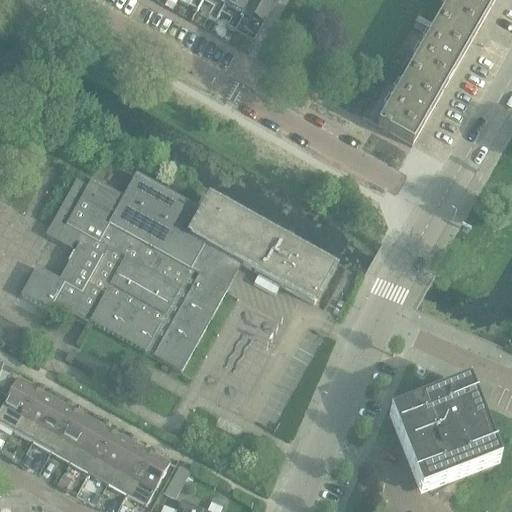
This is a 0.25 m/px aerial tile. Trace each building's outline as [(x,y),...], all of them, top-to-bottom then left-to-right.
[(192,0),(187,9),(196,14),(203,0),(192,0)] [(223,7),(226,0),(209,0),(215,3),(205,19),(214,24),(224,8),(223,7)] [(241,18),(251,0),(226,0),(223,7),(224,8),(234,14),(224,30),(233,35),(237,28),(242,18),(241,18)] [(252,46),(278,0),(251,0),(241,18),(242,18),(237,28),(248,34),(244,41),(252,46)] [(410,149),(495,0),(451,0),(447,7),(436,26),(377,129),(381,132),(381,133),(386,136),(387,135),(410,149)] [(215,286),(239,266),(313,307),(334,270),(210,201),(202,214),(136,177),(123,200),(91,182),(87,189),(76,183),(49,231),(60,237),(78,247),(77,250),(59,283),(36,270),(20,298),(49,314),(52,307),(71,317),(73,313),(90,322),(89,325),(181,376),(227,293),(215,286)] [(0,346),(23,360),(35,340),(0,321),(0,346)] [(0,428),(11,435),(35,392),(16,381),(0,408),(0,428)] [(499,467),(467,387),(388,419),(419,498),(499,467)] [(30,445),(54,402),(35,392),(11,435),(30,445)] [(73,413),(57,404),(54,402),(30,445),(49,456),(73,413)] [(68,466),(92,424),(73,413),(49,456),(68,466)] [(243,436),(219,423),(215,430),(238,441),(243,436)] [(87,477),(111,434),(92,424),(68,466),(87,477)] [(105,488),(129,444),(111,434),(87,477),(105,488)] [(124,498),(148,455),(129,444),(105,488),(124,498)] [(144,509),(168,466),(148,455),(124,498),(144,509)] [(25,458),(21,466),(28,470),(32,461),(25,458)] [(182,489),(190,474),(179,468),(171,482),(182,489)]
